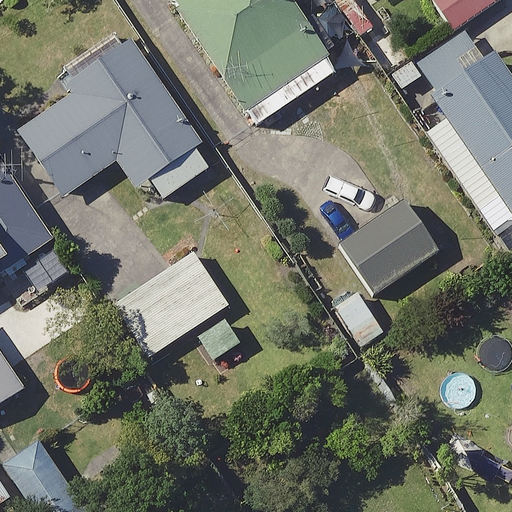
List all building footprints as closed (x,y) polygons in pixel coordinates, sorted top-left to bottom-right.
[(322,71),(274,0),(161,0),(244,124),(322,71)] [(483,0),(419,0),(445,31),(483,0)] [(511,205),(511,95),(462,24),(399,68),(501,213),(511,205)] [(196,167),(114,38),(57,74),(67,90),(9,126),(52,193),(106,159),(121,182),(134,173),(149,197),(196,167)] [(0,263),(39,236),(0,180),(0,263)] [(422,252),(385,201),(325,244),(361,295),(422,252)] [(217,303),(181,249),(102,303),(138,357),(217,303)] [(371,331),(347,291),(322,306),(347,346),(371,331)] [(231,342),(218,315),(184,332),(197,359),(231,342)] [(0,393),(9,388),(0,374),(0,393)] [(511,417),(500,426),(511,444),(511,417)] [(39,511),(66,493),(29,440),(0,459),(0,466),(31,511),(39,511)]
